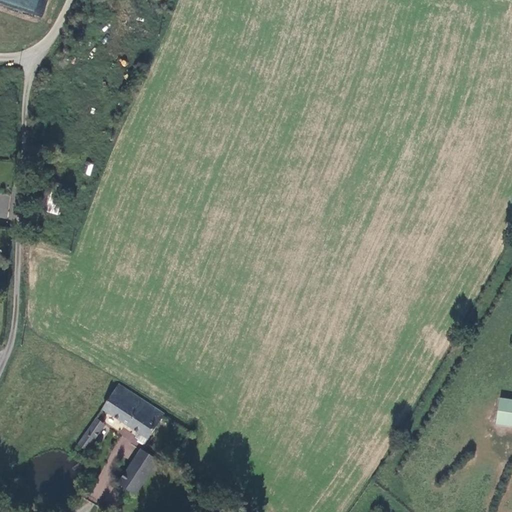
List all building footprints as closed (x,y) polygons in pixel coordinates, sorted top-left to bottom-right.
[(0,0),(0,3),(41,16),(44,4),(39,3),(39,0),(0,0)] [(47,192),(46,213),(58,213),(59,192),(47,192)] [(147,436),(161,412),(115,383),(101,407),(147,436)] [(511,400),(501,399),(497,426),(511,428),(511,400)] [(104,423),(95,418),(78,443),(86,449),(104,423)] [(117,482),(134,492),(155,459),(139,448),(117,482)]
